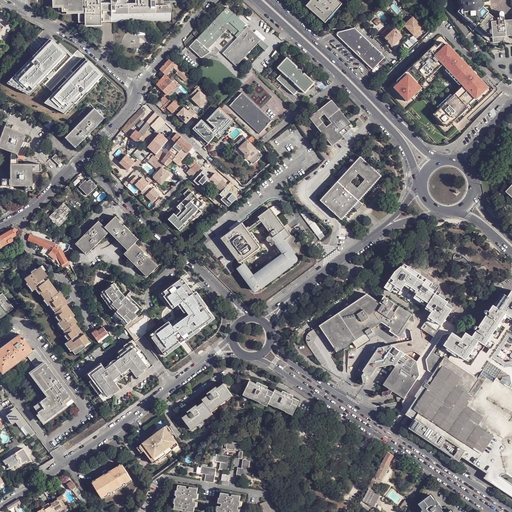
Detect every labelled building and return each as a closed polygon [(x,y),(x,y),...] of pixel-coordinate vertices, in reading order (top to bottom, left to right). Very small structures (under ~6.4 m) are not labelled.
[(171,9),(169,9),(169,7),(170,7),(170,6),(164,7),(163,0),(110,0),(111,2),(108,2),(108,0),(104,0),(105,2),(101,2),(100,0),(52,0),(53,9),(62,9),(62,14),(66,13),(67,16),(79,15),(79,24),(85,24),(85,29),(101,28),(101,24),(103,23),(111,23),(111,25),(133,24),(171,23),(171,9)] [(325,23),(342,4),(337,0),(311,0),(307,6),(325,23)] [(472,21),(479,26),(480,24),(489,13),(483,7),(481,0),(463,0),(464,4),(462,4),(463,7),(460,10),(466,16),(465,17),(471,22),(472,21)] [(237,32),(241,29),(241,28),(243,27),(246,24),(226,5),(196,38),(205,47),(226,24),(229,24),(237,32)] [(497,14),(492,9),(489,13),(480,24),(475,30),(480,34),(488,40),(491,42),(493,43),(501,42),(502,41),(503,40),(504,38),(504,35),(511,33),(511,18),(511,20),(505,21),(504,18),(500,19),(500,16),(497,16),(497,14)] [(414,16),(405,25),(417,38),(426,29),(414,16)] [(228,29),(237,37),(239,34),(237,32),(229,24),(226,24),(205,47),(207,49),(226,29),(228,29)] [(247,26),(237,37),(222,53),(236,66),(257,43),(265,51),(270,47),(261,39),(247,26)] [(340,31),(337,35),(373,69),(386,57),(357,26),(340,31)] [(388,29),(382,34),(393,45),(402,37),(395,29),(392,32),(388,29)] [(43,49),(10,82),(29,92),(65,56),(66,55),(59,48),(58,49),(49,40),(41,48),(43,49)] [(400,82),(393,88),(397,92),(399,91),(402,95),(401,96),(405,100),(406,99),(408,101),(422,87),(420,86),(443,64),(451,72),(461,82),(461,83),(463,85),(434,114),(438,118),(439,117),(443,120),(441,122),(445,126),(447,124),(467,105),(466,104),(474,97),(476,99),(487,89),(482,83),(484,82),(447,44),(446,46),(442,42),(437,47),(439,48),(433,54),(432,52),(400,82)] [(435,44),(398,80),(400,82),(432,52),(433,54),(439,48),(437,47),(435,44)] [(43,49),(41,48),(6,83),(29,95),(66,57),(65,56),(29,92),(10,82),(43,49)] [(298,63),(288,54),(278,64),(284,69),(277,75),(295,91),(301,85),(306,90),(315,79),(305,70),(304,71),(303,69),(304,68),(303,66),(302,65),(301,64),(300,65),(299,65),(297,64),(298,63)] [(174,64),(170,59),(160,70),(165,75),(174,65),(175,64),(174,63),(174,64)] [(102,78),(101,77),(67,112),(48,102),(86,63),(94,71),(95,69),(86,60),(44,103),(67,115),(102,78)] [(67,112),(101,77),(102,76),(95,69),(94,71),(86,63),(48,102),(67,112)] [(189,77),(179,68),(178,69),(175,72),(185,81),(189,77)] [(177,85),(165,75),(157,85),(167,95),(177,85)] [(202,89),(199,86),(191,95),(193,98),(192,99),(201,107),(209,99),(201,91),(202,89)] [(272,120),(242,92),(229,106),(259,134),(272,120)] [(156,105),(161,109),(164,107),(166,110),(168,108),(173,113),(179,107),(173,102),(172,103),(169,101),(168,102),(164,97),(156,105)] [(342,122),(347,118),(331,98),(309,116),(332,144),(343,135),(342,134),(347,130),(345,127),(342,122)] [(105,100),(99,105),(110,115),(116,110),(105,100)] [(467,105),(447,124),(448,126),(469,107),(467,105)] [(104,119),(94,108),(65,138),(75,148),(82,140),(89,133),(104,119)] [(94,108),(104,119),(104,118),(101,115),(94,108)] [(197,121),(200,118),(191,109),(188,111),(184,108),(177,115),(186,124),(193,117),(197,121)] [(233,122),(219,109),(205,123),(202,120),(195,127),(210,142),(216,136),(217,138),(219,139),(222,135),(221,134),(233,122)] [(126,126),(122,131),(124,133),(144,113),(141,110),(132,119),(126,126)] [(166,123),(160,116),(160,117),(155,122),(151,125),(151,126),(157,132),(166,123)] [(351,123),(347,118),(342,122),(345,127),(348,125),(351,123)] [(151,126),(151,125),(148,122),(142,130),(139,133),(143,137),(146,133),(151,126)] [(0,147),(10,152),(18,154),(23,141),(25,134),(11,128),(5,126),(0,138),(0,147)] [(210,142),(195,127),(193,129),(208,144),(210,142)] [(143,137),(139,133),(136,130),(131,137),(138,143),(140,140),(143,137)] [(150,136),(146,133),(143,137),(140,140),(144,143),(150,136)] [(157,154),(168,141),(160,134),(159,135),(155,140),(149,147),(156,154),(157,154)] [(182,138),(177,134),(176,136),(172,140),(177,143),(182,138)] [(248,140),(244,135),(237,141),(241,145),(247,152),(245,154),(244,155),(244,157),(246,159),(248,160),(248,159),(251,157),(255,161),(259,158),(255,153),(258,151),(248,140)] [(256,141),(251,136),(248,139),(253,144),(256,141)] [(182,148),(187,143),(182,138),(177,143),(182,148)] [(170,152),(175,156),(181,148),(182,148),(177,143),(170,152)] [(183,149),(188,154),(193,148),(187,143),(182,148),(181,148),(183,149)] [(182,160),(188,154),(183,149),(178,156),(182,160)] [(168,165),(173,160),(176,157),(175,156),(170,152),(168,155),(162,162),(167,166),(168,165)] [(321,198),(360,155),(356,152),(317,195),(321,198)] [(52,158),(59,164),(62,161),(56,154),(52,158)] [(121,162),(129,170),(134,165),(137,169),(142,164),(138,160),(136,162),(128,155),(121,162)] [(358,200),(381,175),(360,155),(321,198),(342,218),(354,205),(358,200)] [(155,157),(154,156),(151,159),(149,160),(161,170),(162,168),(165,165),(162,162),(155,157)] [(173,160),(178,166),(182,160),(178,156),(177,157),(176,157),(173,160)] [(197,163),(195,160),(188,166),(191,168),(192,169),(197,163)] [(202,167),(197,163),(192,169),(196,173),(202,167)] [(32,164),(18,164),(10,164),(10,179),(10,186),(25,186),(32,186),(32,171),(32,164)] [(171,174),(163,168),(161,170),(155,177),(163,184),(171,174)] [(192,169),(191,168),(186,173),(192,178),(196,173),(192,169)] [(225,177),(218,170),(215,174),(222,180),(225,177)] [(222,180),(215,174),(210,179),(217,186),(221,181),(222,180)] [(385,178),(381,175),(358,200),(362,203),(385,178)] [(138,186),(143,191),(149,186),(151,184),(144,177),(141,179),(138,176),(132,182),(136,186),(137,184),(138,186)] [(79,187),(88,196),(97,187),(90,179),(88,182),(86,181),(79,187)] [(238,188),(230,181),(228,184),(236,190),(238,188)] [(149,186),(142,192),(146,196),(148,195),(150,198),(154,202),(161,195),(154,188),(153,190),(149,186)] [(189,188),(184,193),(187,196),(168,216),(179,228),(194,213),(196,215),(198,217),(204,211),(202,210),(201,209),(205,204),(201,200),(189,188)] [(236,190),(235,191),(239,196),(240,196),(244,192),(238,188),(236,190)] [(209,203),(203,198),(201,200),(205,204),(201,209),(202,210),(209,203)] [(362,203),(358,200),(354,205),(357,209),(360,206),(362,203)] [(48,219),(59,230),(68,221),(65,217),(71,211),(64,203),(48,219)] [(357,209),(354,205),(342,218),(346,221),(357,209)] [(289,244),(294,240),(270,207),(258,216),(260,219),(247,229),(242,222),(221,238),(240,263),(241,262),(243,263),(237,267),(253,290),(255,291),(257,291),(298,260),(298,259),(299,258),(299,257),(295,252),(289,244)] [(100,218),(78,240),(88,251),(112,228),(130,247),(126,251),(149,274),(159,264),(136,240),(140,236),(118,213),(106,223),(100,218)] [(196,215),(194,213),(179,228),(181,230),(196,215)] [(15,234),(13,230),(0,237),(0,244),(0,245),(7,241),(12,238),(16,235),(15,234)] [(54,243),(30,235),(28,240),(36,243),(36,242),(53,250),(49,254),(55,261),(56,259),(58,263),(61,261),(62,265),(61,266),(63,269),(71,265),(69,261),(68,262),(61,249),(56,247),(57,244),(54,243)] [(300,248),(294,240),(289,244),(295,252),(300,248)] [(424,286),(436,294),(438,291),(438,290),(432,286),(434,284),(434,283),(417,272),(406,264),(403,267),(426,282),(424,286)] [(66,343),(72,350),(75,355),(86,347),(84,345),(89,342),(82,331),(81,331),(75,323),(77,322),(73,317),(74,316),(66,304),(68,303),(59,292),(58,293),(48,279),(49,278),(44,271),(41,266),(37,270),(32,273),(28,275),(25,271),(21,274),(27,282),(33,290),(35,289),(37,288),(41,293),(45,299),(49,304),(51,303),(56,311),(55,313),(57,316),(61,321),(59,322),(58,323),(66,335),(70,340),(68,341),(66,343)] [(424,299),(430,303),(436,294),(424,286),(426,282),(403,267),(396,272),(392,278),(391,280),(388,284),(386,287),(392,291),(395,288),(396,285),(403,289),(405,285),(407,283),(420,291),(418,294),(418,295),(424,299)] [(182,281),(166,292),(176,308),(179,306),(185,314),(188,313),(190,316),(173,328),(171,325),(152,338),(163,355),(180,344),(184,340),(199,330),(205,326),(209,323),(206,319),(210,316),(207,311),(195,295),(193,297),(182,281)] [(153,329),(153,330),(158,326),(153,320),(148,313),(144,308),(143,309),(132,299),(136,295),(135,293),(132,290),(128,295),(126,297),(121,293),(114,283),(103,291),(106,294),(105,295),(112,305),(111,305),(117,313),(111,319),(122,330),(124,328),(125,329),(134,339),(125,346),(126,347),(113,357),(116,360),(110,364),(107,361),(102,365),(101,363),(84,376),(104,403),(121,390),(116,383),(114,381),(130,369),(132,371),(137,378),(146,371),(145,370),(149,368),(149,369),(154,366),(136,342),(153,329)] [(405,285),(418,294),(420,291),(407,283),(405,285)] [(511,287),(508,293),(499,306),(495,304),(492,302),(488,309),(486,307),(484,308),(484,311),(486,312),(485,313),(479,323),(478,324),(475,323),(474,324),(473,328),(475,329),(471,334),(480,342),(480,341),(482,343),(486,345),(490,339),(492,336),(501,323),(503,320),(504,318),(507,314),(511,316),(511,287)] [(383,300),(385,296),(377,291),(375,294),(380,298),(383,300)] [(504,291),(495,304),(499,306),(508,293),(504,291)] [(0,317),(6,313),(4,310),(5,310),(7,312),(13,307),(1,292),(0,292),(0,317)] [(176,308),(166,292),(163,294),(174,309),(176,308)] [(198,293),(195,295),(207,311),(209,310),(198,293)] [(409,321),(410,319),(413,314),(385,296),(383,300),(381,303),(378,300),(368,294),(360,299),(321,325),(338,352),(354,341),(368,332),(366,331),(371,328),(372,329),(383,322),(392,328),(400,334),(408,323),(409,321)] [(436,321),(443,325),(445,322),(447,319),(453,310),(447,305),(449,303),(449,302),(446,300),(439,296),(436,294),(430,303),(429,306),(428,306),(434,311),(433,313),(430,317),(436,321)] [(179,306),(176,308),(182,316),(185,314),(179,306)] [(210,316),(206,319),(209,323),(205,326),(206,327),(216,321),(212,315),(210,316)] [(457,317),(453,323),(458,327),(462,320),(460,319),(457,317)] [(511,363),(506,365),(495,357),(500,349),(510,335),(511,336),(511,319),(508,318),(506,322),(503,320),(501,323),(503,325),(495,337),(492,336),(490,339),(493,341),(491,343),(489,346),(486,345),(482,343),(474,355),(472,354),(468,360),(461,356),(459,358),(447,349),(446,357),(479,379),(482,375),(488,379),(495,383),(497,379),(501,382),(503,379),(508,382),(506,385),(511,389),(511,363)] [(416,351),(421,355),(430,342),(424,338),(422,328),(415,323),(410,319),(409,321),(412,323),(408,328),(412,330),(413,340),(392,345),(398,348),(404,352),(406,353),(416,351)] [(394,422),(400,426),(407,414),(419,397),(417,396),(424,385),(425,386),(427,383),(428,383),(446,357),(447,349),(449,347),(443,343),(451,330),(461,336),(464,331),(458,327),(453,323),(447,319),(445,322),(443,325),(435,337),(434,336),(430,342),(421,355),(418,360),(420,374),(404,400),(404,405),(404,407),(394,422)] [(422,328),(434,336),(435,337),(443,325),(436,321),(435,323),(429,319),(428,319),(422,328)] [(412,323),(409,321),(408,323),(400,334),(392,328),(391,331),(401,338),(408,328),(412,323)] [(150,336),(152,338),(171,325),(170,322),(150,336)] [(501,323),(492,336),(495,337),(503,325),(501,323)] [(92,334),(98,341),(103,338),(107,334),(108,333),(104,328),(98,332),(97,331),(92,334)] [(201,333),(199,330),(184,340),(186,343),(201,333)] [(449,347),(461,356),(468,360),(472,354),(480,342),(471,334),(465,330),(464,331),(461,336),(451,330),(443,343),(449,347)] [(368,332),(354,341),(359,349),(372,340),(369,335),(368,332)] [(0,371),(1,373),(27,354),(32,350),(20,334),(0,349),(0,371)] [(511,361),(506,362),(497,357),(510,337),(511,338),(511,336),(510,335),(500,349),(495,357),(506,365),(511,363),(511,361)] [(511,338),(510,337),(497,357),(506,362),(511,361),(511,338)] [(480,342),(472,354),(474,355),(482,343),(480,341),(480,342)] [(182,346),(180,344),(163,355),(165,357),(182,346)] [(392,364),(395,366),(404,352),(398,348),(392,345),(379,347),(363,371),(365,371),(362,374),(364,381),(367,380),(366,374),(367,372),(371,375),(373,371),(377,367),(383,366),(385,368),(387,365),(392,364)] [(449,347),(447,349),(459,358),(461,356),(449,347)] [(32,350),(27,354),(37,367),(30,372),(48,394),(33,405),(45,420),(66,404),(67,405),(74,400),(34,348),(32,350)] [(398,401),(404,400),(420,374),(418,360),(406,353),(404,352),(395,366),(384,384),(390,387),(390,388),(385,389),(384,391),(384,393),(386,394),(391,393),(393,390),(395,392),(399,394),(397,397),(398,401)] [(419,397),(407,414),(415,420),(416,418),(467,451),(462,458),(473,465),(487,474),(496,481),(498,478),(500,476),(511,483),(511,389),(506,385),(508,382),(503,379),(501,382),(497,379),(495,383),(488,379),(482,375),(479,379),(446,357),(428,383),(431,385),(444,366),(463,378),(458,386),(474,397),(468,406),(485,418),(479,426),(495,436),(483,455),(480,454),(473,449),(456,437),(439,426),(423,415),(414,409),(428,390),(429,389),(425,386),(424,385),(417,396),(419,397)] [(431,385),(429,389),(428,390),(414,409),(423,415),(439,426),(456,437),(473,449),(480,454),(483,455),(495,436),(479,426),(485,418),(468,406),(474,397),(458,386),(463,378),(444,366),(431,385)] [(116,383),(132,371),(130,369),(114,381),(116,383)] [(250,380),(244,393),(268,404),(269,403),(269,402),(274,391),(267,388),(257,383),(250,380)] [(211,410),(232,394),(224,383),(218,387),(208,394),(202,399),(204,401),(211,410)] [(207,393),(208,394),(218,387),(217,386),(207,393)] [(269,402),(294,413),(300,400),(293,397),(283,392),(276,389),(274,391),(269,402)] [(268,404),(244,393),(243,394),(250,397),(251,397),(261,402),(268,405),(268,404)] [(211,410),(211,412),(218,407),(217,406),(227,399),(227,400),(233,395),(232,394),(211,410)] [(182,417),(191,429),(212,413),(211,412),(211,410),(204,401),(198,405),(188,412),(182,417)] [(269,402),(269,403),(276,406),(286,411),(293,414),(294,413),(269,402)] [(67,405),(66,404),(45,420),(45,422),(67,405)] [(187,411),(188,412),(198,405),(196,404),(187,411)] [(27,423),(14,407),(8,410),(10,412),(5,416),(9,423),(11,422),(12,424),(15,422),(19,428),(21,427),(22,428),(24,426),(31,436),(32,435),(35,434),(29,426),(27,423)] [(212,413),(191,429),(192,430),(198,425),(207,418),(213,414),(212,413)] [(416,418),(415,420),(409,428),(460,462),(461,460),(462,458),(467,451),(416,418)] [(167,425),(165,427),(172,436),(174,434),(167,425)] [(153,463),(158,460),(156,458),(164,452),(172,446),(174,448),(178,444),(172,436),(165,427),(140,445),(144,451),(153,463)] [(10,449),(19,443),(16,438),(12,440),(14,442),(8,445),(10,449)] [(228,442),(226,449),(240,451),(239,459),(242,459),(243,452),(244,445),(228,442)] [(164,452),(156,458),(158,460),(160,459),(161,459),(162,458),(163,457),(164,457),(165,456),(166,456),(167,455),(168,454),(169,453),(170,452),(171,451),(172,450),(173,449),(174,448),(172,446),(164,452)] [(23,448),(16,453),(21,461),(22,464),(27,461),(28,462),(31,460),(23,448)] [(388,452),(382,463),(389,467),(395,455),(388,452)] [(21,461),(16,453),(4,460),(5,463),(7,462),(10,467),(21,461)] [(220,469),(229,471),(231,457),(217,454),(215,462),(221,462),(220,469)] [(237,475),(248,476),(250,460),(243,459),(242,469),(238,468),(237,475)] [(107,493),(108,495),(109,495),(110,495),(111,494),(112,493),(111,491),(122,484),(122,485),(123,486),(124,486),(125,486),(126,485),(126,483),(126,482),(131,478),(122,464),(121,464),(119,463),(117,466),(110,471),(109,470),(107,473),(103,473),(103,475),(96,479),(92,480),(92,481),(91,482),(101,497),(107,493)] [(389,467),(382,463),(375,476),(382,480),(389,467)] [(201,473),(206,474),(205,481),(214,483),(216,469),(202,466),(201,473)] [(222,481),(229,482),(231,475),(222,473),(222,481)] [(71,490),(72,489),(76,486),(72,481),(68,483),(67,484),(71,490)] [(111,491),(112,493),(123,486),(122,485),(122,484),(111,491)] [(186,511),(192,511),(193,511),(195,507),(196,507),(197,502),(193,501),(193,498),(197,499),(198,494),(197,494),(198,488),(190,487),(189,489),(186,488),(187,487),(178,485),(177,491),(177,490),(176,495),(177,496),(176,499),(175,499),(174,503),(175,504),(174,509),(182,510),(183,508),(186,509),(186,511)] [(365,495),(376,500),(380,494),(369,488),(365,495)] [(217,511),(238,511),(239,510),(238,510),(238,506),(240,507),(240,502),(239,501),(240,496),(232,495),(232,497),(229,496),(229,494),(221,493),(220,498),(219,498),(218,503),(222,504),(221,507),(218,506),(217,511),(218,511),(217,511)] [(365,494),(361,501),(373,507),(376,500),(365,495),(365,494)] [(58,511),(60,511),(64,510),(63,509),(69,505),(63,495),(57,498),(58,500),(55,502),(51,504),(56,511),(58,511)] [(443,511),(441,509),(434,500),(430,495),(418,504),(422,510),(423,511),(443,511)] [(17,500),(7,506),(9,509),(19,503),(17,500)] [(408,502),(405,500),(400,507),(402,509),(408,502)] [(270,511),(267,501),(260,504),(263,511),(270,511)] [(59,511),(60,511),(58,511),(56,511),(51,504),(50,502),(42,507),(43,509),(38,511),(37,511),(59,511)]
